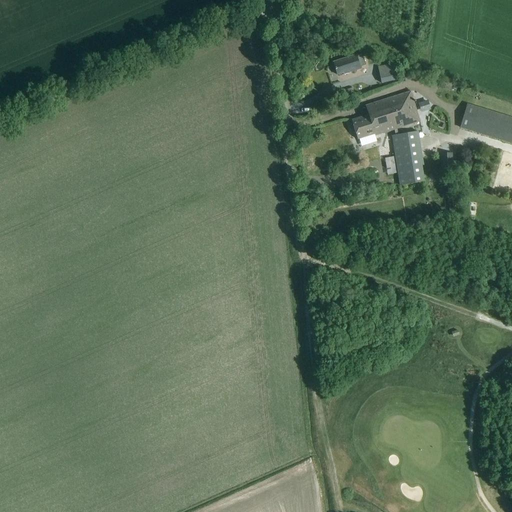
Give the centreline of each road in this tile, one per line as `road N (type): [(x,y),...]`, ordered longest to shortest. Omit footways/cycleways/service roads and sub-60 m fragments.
road 1 (track): [(285,128),(303,255),(511,329)]
road 2 (unclassified): [(272,2),(0,121)]
road 3 (track): [(303,255),(339,511)]
road 4 (unclassified): [(272,2),(285,128)]
